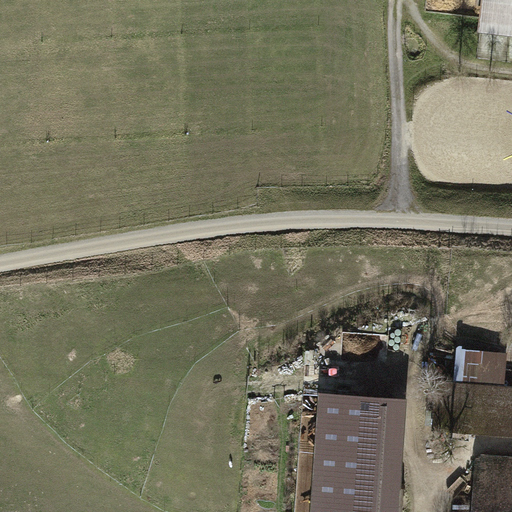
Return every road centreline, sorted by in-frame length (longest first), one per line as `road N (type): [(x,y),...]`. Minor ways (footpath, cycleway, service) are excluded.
road 1 (track): [(0,265),(203,228),(317,219),(511,230)]
road 2 (track): [(401,220),(395,0)]
